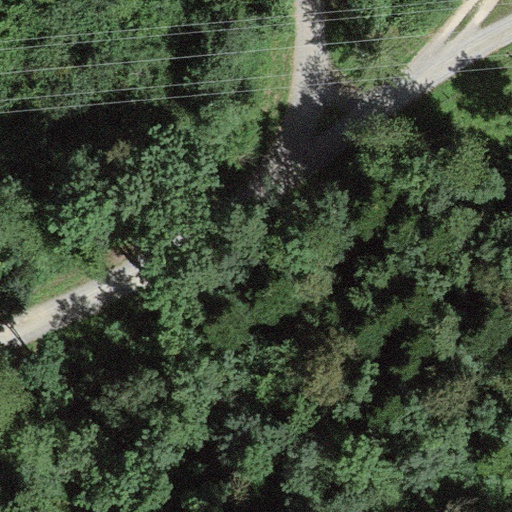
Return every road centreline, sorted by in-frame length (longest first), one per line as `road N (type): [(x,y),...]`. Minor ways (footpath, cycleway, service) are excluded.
road 1 (track): [(511,28),(426,68),(249,203),(0,339)]
road 2 (track): [(307,40),(293,115),(249,203)]
